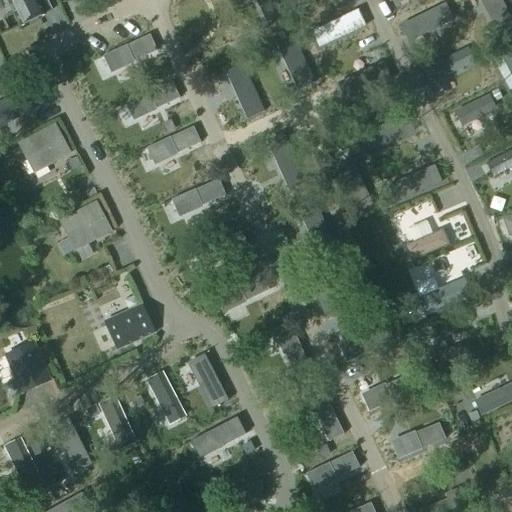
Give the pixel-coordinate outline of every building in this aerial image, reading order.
[(51,7),(46,0),(6,0),(21,26),(47,12),(46,10),(51,7)] [(257,0),(261,7),(268,4),(272,13),(284,7),(280,0),(257,0)] [(480,0),(482,3),(487,14),(493,25),(498,36),(511,29),(511,24),(508,17),(503,6),(499,0),(480,0)] [(453,21),(445,5),(434,10),(423,16),(412,21),(401,27),(409,43),(420,37),(431,32),(442,26),(453,21)] [(324,28),(311,34),(319,49),(332,43),(342,38),(353,32),(364,27),(357,12),(346,17),(335,22),(324,28)] [(291,26),(277,33),(298,76),(312,69),(291,26)] [(154,54),(145,37),(122,48),(123,51),(101,61),(109,76),(154,54)] [(440,59),(429,65),(435,77),(452,67),(455,72),(468,65),(478,59),(481,58),(478,52),(472,41),(461,47),(451,53),(440,59)] [(240,50),(208,56),(210,69),(242,63),(240,50)] [(511,62),(507,54),(493,62),(500,74),(507,87),(511,96),(511,62)] [(350,80),(337,86),(344,102),(357,96),(368,91),(379,85),(389,80),(382,65),(371,70),(360,75),(350,80)] [(258,72),(244,79),(264,122),(279,115),(258,72)] [(469,97),(484,88),(479,79),(463,87),(469,97)] [(132,120),(177,98),(169,81),(146,92),(145,92),(146,95),(125,105),(132,120)] [(23,115),(34,109),(25,92),(14,97),(3,103),(0,104),(0,126),(11,121),(23,115)] [(467,108),(455,113),(456,114),(462,127),(473,121),(484,115),(496,110),(489,96),(478,102),(467,108)] [(109,143),(121,159),(154,135),(142,118),(109,143)] [(411,122),(368,142),(374,156),(418,137),(411,122)] [(71,154),(55,124),(17,144),(33,174),(71,154)] [(151,165),(197,144),(188,127),(165,138),(166,140),(144,151),(151,165)] [(291,140),(276,147),(297,190),(312,183),(291,140)] [(511,148),(505,152),(495,157),(485,162),(486,165),(493,177),(510,169),(511,172),(511,148)] [(198,158),(201,170),(213,167),(210,155),(198,158)] [(354,161),(339,167),(359,211),(373,205),(354,161)] [(163,162),(127,181),(136,197),(172,177),(163,162)] [(400,182),(387,187),(394,204),(407,198),(418,193),(429,188),(441,183),(434,167),(422,172),(411,177),(400,182)] [(177,217),(223,196),(215,179),(191,189),(192,192),(170,202),(177,217)] [(81,195),(69,201),(75,213),(87,206),(81,195)] [(99,238),(111,232),(103,218),(96,204),(84,210),(72,216),(61,223),(75,250),(99,238)] [(318,205),(303,212),(324,255),(339,248),(318,205)] [(511,217),(503,221),(509,236),(511,235),(511,217)] [(202,268),(247,247),(239,229),(216,240),(217,243),(195,253),(202,268)] [(432,235),(405,247),(411,262),(424,256),(436,251),(448,246),(442,231),(432,235)] [(400,249),(393,253),(397,262),(404,259),(400,249)] [(435,279),(470,271),(466,253),(431,260),(435,279)] [(381,277),(398,271),(393,258),(376,265),(381,277)] [(178,285),(197,278),(192,265),(173,272),(178,285)] [(268,290),(260,273),(237,284),(238,287),(216,297),(223,312),(268,290)] [(470,297),(463,281),(452,286),(421,299),(419,300),(425,317),(437,312),(449,306),(461,301),(470,297)] [(358,285),(315,306),(322,320),(365,299),(358,285)] [(257,323),(274,312),(265,297),(248,308),(257,323)] [(410,301),(403,304),(407,313),(414,310),(410,301)] [(155,334),(148,320),(142,306),(129,312),(116,318),(104,323),(111,337),(117,351),(132,344),(139,341),(155,334)] [(349,342),(338,348),(346,363),(346,365),(357,359),(368,354),(367,353),(380,347),(393,341),(386,326),(376,331),(373,332),(360,338),(360,337),(349,342)] [(305,360),(300,348),(296,338),(291,328),(273,336),(278,346),(283,356),(285,356),(290,367),(296,379),(311,372),(305,360)] [(447,352),(435,358),(441,373),(456,366),(470,360),(484,354),(478,339),(468,343),(447,352)] [(443,343),(431,349),(435,358),(447,352),(443,343)] [(50,381),(44,367),(41,360),(34,344),(33,345),(19,351),(5,357),(10,369),(20,392),(21,394),(35,388),(49,381),(50,381)] [(228,402),(222,390),(217,379),(211,368),(205,357),(189,365),(195,376),(200,387),(201,388),(206,399),(212,410),(228,402)] [(180,406),(174,395),(169,384),(163,374),(147,382),(153,393),(158,404),(164,414),(170,425),(184,418),(186,417),(180,406)] [(372,392),(361,397),(368,413),(369,414),(380,409),(391,404),(390,403),(403,397),(416,391),(408,376),(399,380),(396,382),(383,388),(382,387),(372,392)] [(476,401),(474,402),(481,416),(493,410),(505,405),(511,401),(511,386),(511,385),(509,386),(499,391),(487,397),(476,401)] [(337,423),(331,412),(332,411),(327,401),(322,392),(305,401),(310,410),(315,420),(316,419),(322,431),(328,443),(338,438),(343,436),(343,435),(342,433),(337,423)] [(135,444),(130,432),(125,421),(120,410),(114,399),(100,406),(105,417),(110,428),(115,439),(120,450),(135,444)] [(222,447),(234,441),(246,435),(237,418),(225,424),(213,430),(202,436),(190,443),(191,444),(199,460),(211,453),(222,447)] [(84,453),(79,442),(73,431),(68,420),(53,427),(59,439),(65,451),(70,460),(75,471),(90,464),(84,453)] [(407,442),(396,448),(403,463),(415,457),(426,452),(438,446),(450,440),(442,425),(430,431),(419,436),(407,442)] [(36,473),(31,462),(26,451),(20,440),(5,448),(10,459),(16,470),(21,481),(26,492),(39,485),(42,484),(36,473)] [(359,469),(351,453),(340,459),(328,465),(328,464),(316,470),(305,475),(313,492),(325,487),(336,481),(336,480),(347,474),(359,469)] [(302,456),(288,462),(292,473),(307,468),(302,456)] [(262,500),(263,481),(249,481),(236,480),(223,480),(210,479),(210,481),(210,499),(223,499),(236,499),(249,500),(262,500)] [(463,511),(470,509),(463,494),(457,497),(455,492),(446,496),(448,501),(434,507),(422,511),(463,511)] [(87,511),(91,510),(82,493),(70,500),(59,506),(47,511),(87,511)]
